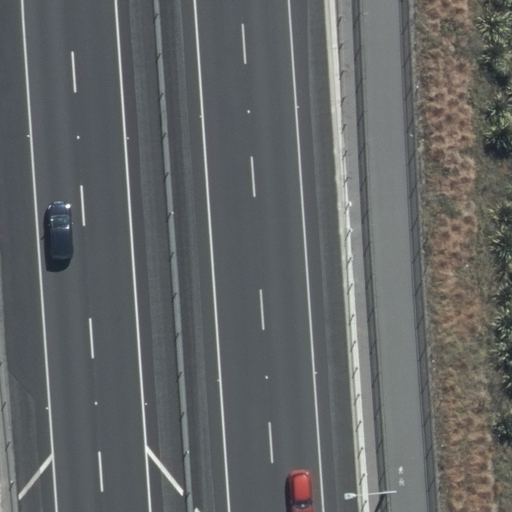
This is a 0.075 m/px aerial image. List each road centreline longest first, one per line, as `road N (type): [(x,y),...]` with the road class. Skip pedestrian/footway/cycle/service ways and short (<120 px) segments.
road 1 (motorway): [(103,511),(69,0)]
road 2 (motorway): [(242,0),(276,511)]
